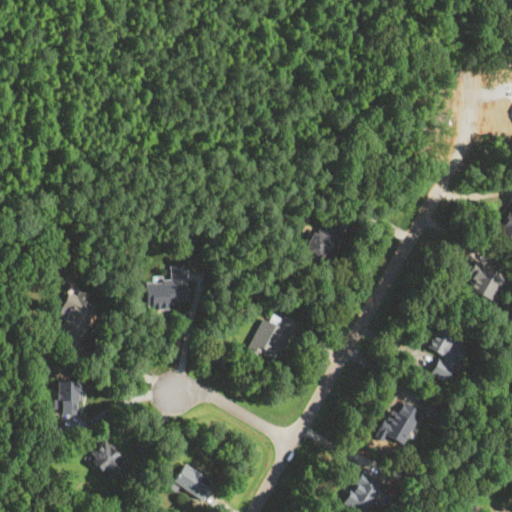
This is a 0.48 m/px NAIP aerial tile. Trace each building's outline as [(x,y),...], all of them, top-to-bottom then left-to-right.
[(511,202),(508,200),(492,231),(511,242),(511,202)] [(313,227),(303,251),(328,261),(341,231),(323,223),(320,230),(313,227)] [(501,279),(476,262),(470,271),(476,274),(465,290),(486,303),(501,279)] [(188,264),(169,264),(169,280),(143,280),(143,304),(187,305),(188,264)] [(82,299),(84,296),(71,291),(56,325),(82,336),(96,305),(82,299)] [(260,317),(246,348),(275,362),(294,322),(271,310),(267,320),(260,317)] [(440,382),(462,344),(434,328),(422,348),(434,355),(423,373),(440,382)] [(79,381),(57,381),(57,413),(79,413),(79,381)] [(415,412),(397,401),(377,433),(395,445),(415,412)] [(87,454),(110,481),(128,466),(104,439),(87,454)] [(199,482),(203,476),(183,463),(172,480),(202,500),(209,489),(199,482)] [(339,505),(356,511),(361,511),(375,481),(353,471),(339,505)]
